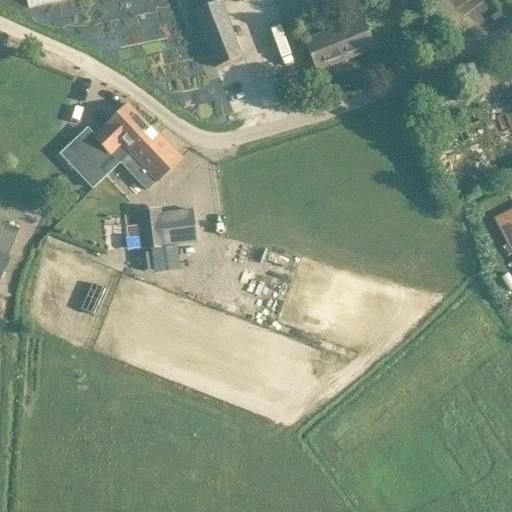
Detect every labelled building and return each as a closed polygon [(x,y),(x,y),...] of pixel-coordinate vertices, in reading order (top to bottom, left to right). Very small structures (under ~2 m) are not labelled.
[(220,1),(223,0),(200,0),(203,7),(194,11),(216,68),(242,57),(220,1)] [(316,71),(373,48),(361,19),(304,42),(316,71)] [(511,71),(511,50),(503,56),(511,71)] [(113,157),(119,163),(147,193),(157,182),(182,159),(151,127),(150,128),(128,105),(94,137),(113,157)] [(511,208),(494,218),(511,252),(511,208)] [(159,210),(136,214),(141,251),(195,242),(191,211),(160,215),(159,210)] [(0,223),(0,250),(8,227),(0,223)]
